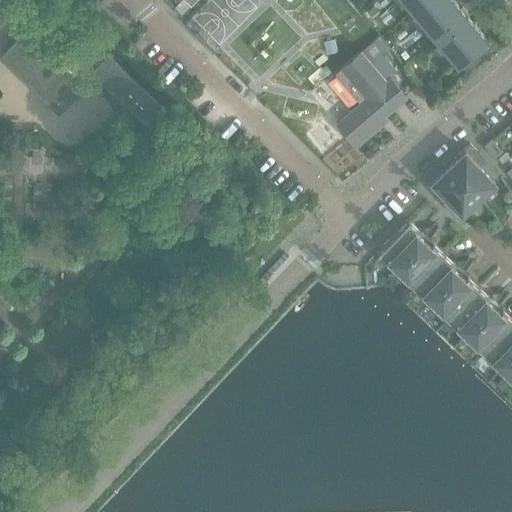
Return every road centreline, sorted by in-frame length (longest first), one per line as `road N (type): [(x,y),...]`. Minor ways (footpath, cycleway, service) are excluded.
road 1 (residential): [(70,511),(349,217)]
road 2 (residential): [(349,217),(132,0)]
road 3 (residential): [(349,217),(511,70)]
